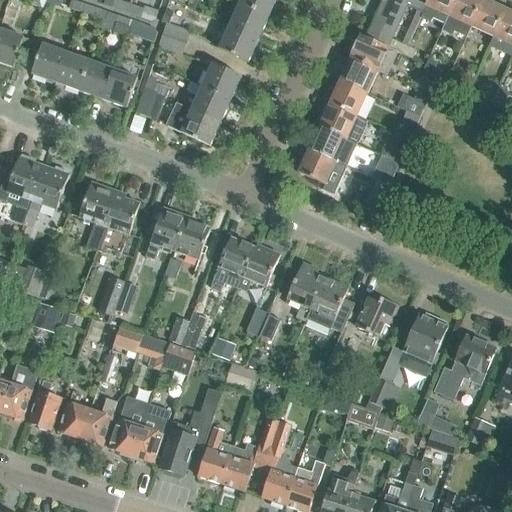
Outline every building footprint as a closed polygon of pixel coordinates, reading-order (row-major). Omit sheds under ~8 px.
[(33,0),(32,5),(45,9),(46,4),(47,0),(33,0)] [(72,0),(69,11),(74,13),(82,15),(86,5),(72,0)] [(242,0),(240,6),(269,19),(277,0),(242,0)] [(408,8),(405,0),(383,0),(366,40),(389,51),(393,41),(408,8)] [(429,0),(405,0),(408,8),(424,16),(427,8),(426,8),(429,0)] [(445,25),(449,18),(456,0),(429,0),(426,8),(427,8),(424,16),(422,20),(430,23),(431,19),(445,25)] [(454,34),(466,40),(484,1),(481,0),(456,0),(449,18),(442,33),(452,37),(454,34)] [(111,10),(126,15),(130,7),(114,1),(111,10)] [(494,39),(507,12),(484,1),(466,40),(467,40),(472,29),(494,39)] [(86,5),(82,15),(93,19),(97,9),(86,5)] [(240,6),(230,28),(260,41),(269,19),(240,6)] [(130,7),(126,15),(139,20),(142,11),(130,7)] [(161,23),(165,25),(169,26),(173,14),(165,11),(161,23)] [(490,48),(511,57),(511,14),(507,12),(490,48)] [(108,13),(105,23),(115,26),(113,33),(126,37),(126,36),(128,30),(131,22),(131,21),(108,13)] [(128,30),(126,36),(139,40),(144,27),(135,24),(131,22),(128,30)] [(161,37),(184,45),(187,34),(165,27),(161,37)] [(410,27),(402,45),(405,47),(407,48),(415,30),(410,27)] [(260,41),(230,28),(220,51),(249,64),(260,41)] [(25,41),(1,32),(0,35),(0,65),(15,70),(25,41)] [(184,45),(161,37),(157,48),(180,56),(184,45)] [(378,74),(379,74),(388,78),(398,55),(400,56),(405,47),(402,45),(393,41),(389,51),(366,40),(362,38),(351,61),(378,74)] [(400,56),(412,61),(417,52),(407,48),(405,47),(400,56)] [(32,78),(57,86),(67,56),(43,48),(32,78)] [(57,86),(80,95),(91,65),(67,56),(57,86)] [(430,60),(423,75),(432,79),(438,64),(430,60)] [(351,61),(343,80),(341,84),(367,96),(378,74),(351,61)] [(114,73),(91,65),(80,95),(103,103),(114,73)] [(213,67),(202,90),(231,103),(242,80),(213,67)] [(453,70),(446,85),(454,89),(461,74),(453,70)] [(138,82),(114,73),(103,103),(128,112),(138,82)] [(149,79),(144,91),(157,96),(157,98),(165,101),(166,101),(170,92),(155,86),(156,81),(149,79)] [(475,81),(469,95),(476,99),(483,84),(475,81)] [(420,93),(430,97),(435,87),(425,82),(420,93)] [(198,100),(192,113),(221,126),(231,103),(202,90),(190,84),(185,94),(198,100)] [(341,84),(334,99),(331,106),(357,118),(367,96),(341,84)] [(431,98),(414,90),(411,98),(427,105),(431,98)] [(144,91),(136,114),(157,122),(165,101),(157,98),(157,96),(144,91)] [(498,91),(491,106),(499,109),(505,94),(498,91)] [(347,142),(357,147),(368,123),(357,118),(331,106),(326,116),(323,114),(318,125),(321,127),(320,129),(347,142)] [(182,136),(211,149),(221,126),(192,113),(192,114),(177,107),(167,130),(182,136)] [(420,121),(404,113),(400,121),(417,129),(420,121)] [(357,147),(320,129),(310,152),(336,164),(347,169),(357,147)] [(410,143),(393,135),(389,144),(406,152),(410,143)] [(326,187),(335,168),(336,164),(310,152),(299,175),(326,187)] [(24,228),(45,169),(43,173),(35,170),(37,166),(35,165),(36,163),(23,158),(22,160),(21,160),(17,170),(10,168),(0,194),(0,201),(21,209),(15,224),(24,228)] [(54,172),(52,176),(44,173),(46,169),(45,169),(24,228),(33,231),(42,207),(57,213),(70,178),(68,177),(69,175),(57,170),(56,173),(54,172)] [(377,170),(371,181),(377,184),(389,189),(394,178),(377,170)] [(379,211),(389,189),(377,184),(367,205),(379,211)] [(96,253),(104,229),(115,198),(107,195),(109,191),(92,185),(80,221),(92,225),(84,248),(96,253)] [(140,207),(115,198),(104,229),(96,253),(105,256),(107,251),(121,257),(128,238),(129,238),(140,207)] [(187,222),(188,220),(165,211),(146,260),(155,264),(161,248),(176,254),(187,222)] [(211,231),(187,222),(176,254),(199,263),(211,231)] [(243,280),(253,258),(256,252),(232,241),(215,280),(211,292),(221,296),(225,286),(238,292),(239,290),(243,280)] [(263,255),(256,252),(253,258),(243,280),(239,290),(247,294),(251,283),(267,290),(281,258),(265,251),(263,255)] [(174,259),(167,278),(174,281),(182,261),(174,259)] [(26,267),(17,292),(38,298),(47,274),(26,267)] [(313,310),(326,281),(317,277),(319,273),(303,267),(289,300),(302,305),(296,319),(307,324),(313,310)] [(47,278),(39,301),(51,305),(58,282),(47,278)] [(349,291),(326,281),(313,310),(321,314),(320,316),(336,323),(332,330),(342,335),(355,306),(345,301),(349,291)] [(137,288),(125,284),(115,312),(127,316),(137,288)] [(112,318),(121,294),(108,289),(99,313),(112,318)] [(0,292),(0,304),(10,308),(13,297),(0,292)] [(36,314),(39,303),(16,295),(12,307),(36,314)] [(358,329),(380,339),(386,327),(389,328),(397,308),(382,301),(380,304),(370,300),(358,329)] [(52,334),(58,312),(39,306),(32,328),(52,334)] [(248,334),(260,339),(269,317),(258,312),(248,334)] [(63,314),(59,325),(71,329),(75,318),(63,314)] [(193,316),(190,324),(182,347),(195,351),(206,320),(193,316)] [(282,323),(269,317),(260,339),(273,345),(282,323)] [(445,329),(447,325),(433,320),(432,323),(420,318),(398,368),(427,380),(436,357),(448,330),(445,329)] [(169,342),(182,347),(190,324),(178,319),(169,342)] [(104,324),(92,320),(86,339),(98,342),(104,324)] [(109,327),(105,337),(115,341),(118,330),(109,327)] [(161,344),(143,338),(140,347),(138,356),(155,361),(161,344)] [(138,356),(140,347),(116,339),(111,353),(136,361),(138,356)] [(461,388),(469,370),(464,380),(477,386),(481,375),(485,377),(496,352),(467,339),(448,382),(461,388)] [(218,342),(213,356),(228,362),(234,349),(218,342)] [(187,377),(195,354),(169,345),(161,369),(187,377)] [(338,347),(319,391),(330,397),(349,352),(338,347)] [(110,355),(101,382),(108,384),(117,358),(110,355)] [(201,356),(198,365),(210,369),(213,360),(201,356)] [(10,387),(12,383),(0,379),(0,374),(5,360),(0,358),(0,415),(1,416),(10,387)] [(251,361),(248,368),(259,372),(262,366),(251,361)] [(511,364),(495,404),(506,409),(507,405),(511,406),(511,364)] [(231,366),(224,388),(249,395),(256,374),(231,366)] [(17,367),(12,383),(10,387),(1,416),(23,423),(33,394),(39,374),(17,367)] [(379,382),(370,404),(382,409),(392,387),(379,382)] [(40,396),(36,395),(27,424),(51,432),(61,403),(48,399),(52,388),(43,385),(40,396)] [(318,410),(319,407),(322,396),(291,386),(287,399),(318,410)] [(175,423),(160,470),(169,473),(168,476),(178,479),(181,477),(184,478),(195,445),(203,448),(202,451),(203,451),(222,395),(208,390),(200,414),(194,412),(189,428),(175,423)] [(80,441),(90,414),(77,410),(81,397),(73,395),(69,406),(68,406),(59,434),(80,441)] [(333,399),(322,396),(319,407),(329,410),(333,399)] [(440,406),(428,400),(417,427),(438,434),(443,422),(434,419),(440,406)] [(127,401),(110,451),(132,458),(149,409),(127,401)] [(102,418),(90,414),(80,442),(102,449),(117,405),(107,402),(102,418)] [(375,430),(380,415),(353,406),(348,421),(375,430)] [(149,409),(132,458),(155,466),(164,437),(168,438),(173,425),(169,423),(171,416),(149,409)] [(396,421),(380,416),(376,428),(391,433),(396,421)] [(245,453),(234,449),(222,486),(245,494),(253,470),(262,473),(272,442),(279,423),(268,420),(258,450),(247,446),(245,453)] [(477,420),(468,442),(479,447),(488,425),(477,420)] [(214,430),(208,451),(198,478),(222,486),(234,449),(219,444),(223,433),(214,430)] [(453,458),(458,442),(450,439),(445,455),(453,458)] [(262,499),(286,507),(295,479),(298,470),(290,467),(285,458),(279,456),(282,446),(272,442),(262,473),(270,475),(262,499)] [(470,446),(459,442),(456,449),(468,453),(470,446)] [(378,448),(372,446),(370,453),(376,455),(378,448)] [(380,511),(405,511),(421,464),(413,461),(403,492),(390,488),(387,497),(386,497),(380,511)] [(295,479),(286,507),(301,511),(311,511),(319,487),(325,466),(316,463),(312,474),(298,470),(295,479)] [(347,511),(350,505),(353,497),(354,493),(359,477),(351,475),(347,482),(334,478),(323,511),(347,511)] [(498,477),(493,492),(504,496),(510,481),(498,477)] [(422,491),(414,488),(406,511),(430,511),(432,506),(419,502),(422,491)] [(354,493),(353,497),(350,505),(347,511),(372,511),(375,505),(360,500),(362,495),(354,493)] [(494,511),(484,508),(476,511),(458,511),(462,501),(450,497),(444,511),(494,511)]
